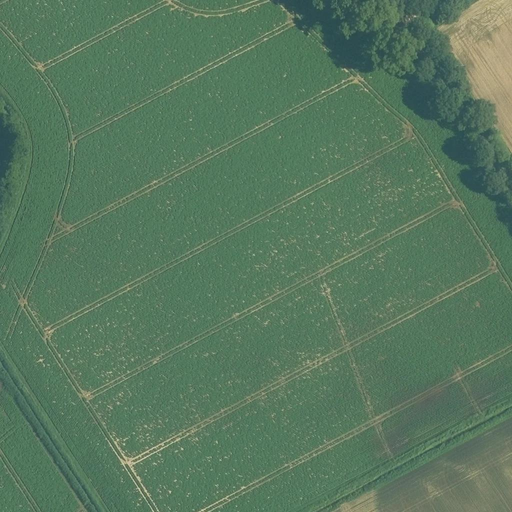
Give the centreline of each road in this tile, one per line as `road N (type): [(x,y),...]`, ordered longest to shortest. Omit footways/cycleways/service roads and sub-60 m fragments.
road 1 (track): [(511,397),(295,511)]
road 2 (track): [(107,511),(0,343)]
road 3 (residential): [(406,18),(511,185)]
